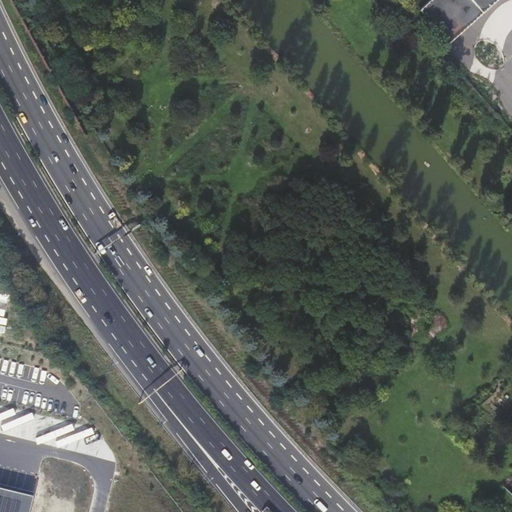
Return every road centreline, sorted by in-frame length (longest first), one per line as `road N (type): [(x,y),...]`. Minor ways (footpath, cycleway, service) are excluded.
road 1 (motorway): [(334,511),(160,308),(71,176),(0,42)]
road 2 (motorway): [(0,141),(91,290),(161,381)]
road 3 (motorway): [(161,381),(280,511)]
road 4 (motorway): [(161,381),(163,408),(243,511)]
